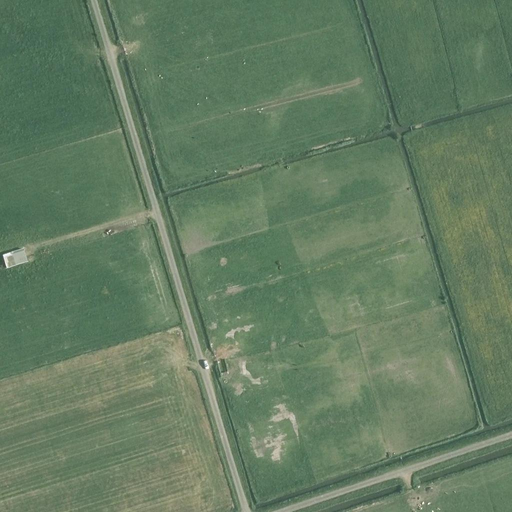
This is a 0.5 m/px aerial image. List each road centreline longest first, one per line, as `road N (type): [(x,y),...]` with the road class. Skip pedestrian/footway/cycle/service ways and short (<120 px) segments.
road 1 (unclassified): [(242,511),(86,0)]
road 2 (unclassified): [(279,511),(511,436)]
